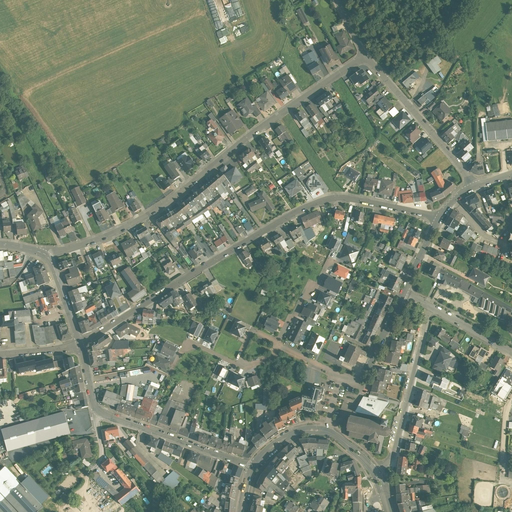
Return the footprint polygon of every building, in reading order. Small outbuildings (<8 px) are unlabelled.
[(213,0),(205,0),(214,25),(230,21),(227,12),(218,14),(213,0)] [(236,0),(229,0),(236,17),(242,15),(236,0)] [(301,9),(296,11),(303,25),(307,22),(301,9)] [(348,41),(343,32),(339,34),(335,36),(336,36),(339,43),(341,42),(344,46),(337,50),(340,55),(347,51),(346,51),(349,50),(353,48),(349,41),(348,41)] [(307,38),(304,40),(307,48),(313,45),(311,39),(308,40),(307,38)] [(329,46),(320,51),(327,64),(335,60),(336,59),(332,53),(329,46)] [(312,52),(302,58),(308,68),(315,63),(318,61),(312,52)] [(437,57),(427,64),(434,75),(440,70),(437,65),(441,62),(437,57)] [(315,63),(308,68),(312,76),(320,70),(315,63)] [(356,74),(350,78),(354,84),(358,81),(361,85),(368,80),(362,70),(359,72),(359,71),(356,74)] [(412,75),(402,84),(407,89),(417,80),(412,75)] [(287,76),(279,81),(284,87),(288,94),(296,88),(287,76)] [(273,88),(268,79),(263,82),(269,90),(273,88)] [(284,87),(280,90),(281,90),(277,93),(279,96),(279,97),(281,101),(286,98),(286,97),(289,95),(288,94),(284,87)] [(370,92),(364,98),(364,99),(366,97),(368,100),(367,101),(370,105),(370,106),(374,103),(378,100),(376,98),(380,95),(374,89),(370,92)] [(431,90),(424,95),(428,100),(425,103),(428,106),(437,97),(431,90)] [(258,103),(261,108),(263,112),(274,104),(267,92),(262,96),(264,99),(258,103)] [(329,92),(323,97),(327,103),(329,102),(333,99),(329,92)] [(428,100),(424,95),(418,101),(422,106),(425,103),(428,100)] [(323,97),(316,101),(317,102),(320,105),(321,107),(322,107),(325,105),(327,103),(323,97)] [(380,102),(377,104),(381,108),(384,111),(386,109),(387,111),(392,107),(384,98),(380,102)] [(252,107),(247,99),(240,104),(242,106),(239,108),(245,117),(252,112),(255,110),(252,107)] [(333,107),(330,108),(333,112),(342,106),(340,102),(333,107)] [(433,102),(427,107),(430,111),(433,108),(436,106),(433,102)] [(435,110),(434,111),(437,113),(436,114),(442,121),(449,114),(445,110),(447,107),(443,103),(438,108),(435,110)] [(258,109),(255,105),(252,107),(255,110),(252,112),(256,117),(261,114),(258,109)] [(311,105),(306,108),(312,117),(313,118),(318,114),(311,105)] [(394,107),(388,112),(393,117),(399,112),(394,107)] [(381,108),(376,112),(380,117),(387,111),(386,109),(384,111),(381,108)] [(232,111),(227,115),(226,114),(226,115),(237,130),(236,130),(242,125),(232,111)] [(306,118),(301,112),(295,116),(300,122),(306,118)] [(211,113),(208,116),(211,120),(212,120),(214,123),(217,120),(211,113)] [(410,121),(403,113),(393,121),(400,129),(410,121)] [(318,114),(313,118),(316,122),(316,123),(322,119),(318,114)] [(226,116),(220,120),(230,135),(237,130),(226,115),(225,115),(226,116)] [(324,122),(322,119),(316,123),(317,124),(314,126),(316,128),(324,122)] [(214,123),(212,120),(211,120),(206,124),(209,128),(211,127),(215,131),(214,132),(213,131),(209,135),(210,136),(209,137),(216,146),(220,143),(219,142),(225,138),(218,129),(214,123)] [(511,120),(485,124),(487,142),(511,139),(511,120)] [(454,125),(452,127),(448,131),(450,133),(454,130),(457,134),(460,131),(461,129),(456,124),(455,125),(454,125)] [(414,125),(407,131),(406,131),(405,132),(405,134),(406,135),(407,135),(411,140),(412,140),(417,135),(420,133),(418,130),(417,130),(416,128),(414,125)] [(281,126),(275,130),(280,136),(282,135),(285,132),(286,132),(284,130),(282,127),(281,126)] [(309,135),(304,128),(301,131),(306,138),(309,135)] [(450,133),(448,131),(441,136),(448,144),(454,139),(454,138),(450,133)] [(464,135),(461,134),(458,141),(458,143),(461,144),(462,144),(466,141),(467,140),(464,136),(464,135)] [(417,135),(412,140),(411,140),(410,141),(413,144),(414,143),(420,138),(417,135)] [(420,138),(414,143),(417,147),(418,146),(423,141),(421,137),(420,138)] [(264,138),(259,142),(263,148),(266,146),(269,144),(264,138)] [(426,139),(423,141),(418,146),(417,147),(423,154),(432,146),(426,139)] [(466,141),(462,144),(460,146),(463,150),(464,149),(467,153),(473,148),(466,141)] [(209,155),(203,147),(200,149),(201,151),(198,154),(203,160),(209,155)] [(255,155),(249,149),(244,153),(250,160),(255,156),(255,155)] [(467,153),(464,149),(463,150),(458,155),(465,162),(470,157),(467,153)] [(250,160),(244,153),(239,157),(245,164),(247,162),(250,160)] [(178,161),(178,162),(182,167),(185,172),(193,167),(191,165),(193,163),(188,157),(187,158),(185,156),(178,161)] [(178,161),(177,160),(174,162),(178,168),(179,170),(182,167),(178,162),(178,161)] [(247,162),(245,164),(243,165),(243,166),(244,167),(249,172),(255,167),(253,164),(251,162),(249,164),(247,162)] [(171,164),(171,163),(164,167),(171,176),(174,181),(174,180),(180,176),(175,170),(171,164)] [(482,166),(476,167),(474,165),(470,171),(474,174),(476,175),(479,175),(483,174),(482,166)] [(225,166),(220,170),(221,172),(224,176),(229,172),(225,166)] [(229,172),(224,176),(226,180),(230,184),(230,185),(242,177),(235,168),(229,172)] [(350,168),(345,175),(356,182),(360,175),(350,168)] [(22,169),(15,172),(19,180),(26,177),(22,169)] [(437,169),(431,173),(433,176),(435,179),(435,180),(440,189),(444,187),(443,187),(444,186),(440,178),(442,176),(441,175),(437,169)] [(224,176),(221,172),(215,177),(221,184),(223,183),(226,180),(224,176)] [(314,174),(310,177),(313,181),(307,186),(312,193),(322,185),(314,174)] [(167,181),(164,177),(160,180),(161,181),(159,183),(165,190),(170,186),(167,181)] [(215,177),(210,181),(215,189),(221,184),(215,177)] [(393,183),(382,180),(382,182),(378,181),(377,186),(377,189),(380,190),(379,193),(391,196),(392,189),(393,183)] [(210,181),(205,186),(211,193),(215,189),(210,181)] [(296,181),(285,188),(288,192),(290,191),(293,195),(302,189),(296,181)] [(373,183),(366,181),(364,190),(372,191),(373,186),(374,183),(373,183)] [(444,186),(443,187),(444,187),(440,189),(440,190),(444,197),(445,197),(455,189),(450,182),(444,186)] [(230,195),(233,193),(230,189),(227,186),(226,187),(223,183),(221,184),(227,192),(229,194),(230,195)] [(227,192),(221,184),(215,189),(220,195),(220,196),(223,193),(225,194),(227,192)] [(205,186),(199,190),(205,198),(211,193),(205,186)] [(252,187),(245,193),(248,196),(255,191),(254,189),(252,187)] [(220,195),(215,189),(211,193),(215,199),(220,195)] [(399,192),(399,193),(399,196),(400,202),(403,203),(414,202),(412,195),(412,192),(411,189),(399,192)] [(86,203),(80,190),(73,193),(77,201),(80,206),(81,205),(84,204),(86,203)] [(199,190),(196,193),(199,197),(198,197),(197,198),(200,201),(201,201),(203,199),(205,198),(199,190)] [(434,193),(430,195),(433,202),(441,199),(444,197),(440,190),(437,192),(434,193)] [(493,190),(485,192),(486,198),(487,200),(491,199),(496,198),(493,190)] [(119,201),(114,193),(115,192),(106,196),(106,197),(107,197),(112,207),(115,212),(115,211),(118,210),(119,210),(119,209),(124,207),(124,206),(123,207),(120,201),(120,200),(119,201)] [(30,201),(22,193),(17,198),(22,209),(27,204),(30,201)] [(215,199),(211,193),(205,198),(209,204),(215,199)] [(198,197),(195,194),(191,197),(197,204),(200,202),(200,201),(197,198),(198,197)] [(475,194),(465,199),(469,206),(472,205),(475,203),(479,201),(475,194)] [(274,209),(265,195),(260,198),(264,204),(270,212),(274,209)] [(191,197),(187,201),(185,202),(191,209),(193,207),(194,206),(197,204),(191,197)] [(236,198),(233,200),(240,209),(242,207),(236,198)] [(215,199),(209,204),(212,208),(216,204),(218,203),(215,199)] [(261,199),(248,205),(251,210),(264,204),(261,199)] [(469,206),(465,199),(460,203),(470,213),(471,212),(473,210),(469,206)] [(136,200),(133,202),(134,203),(130,205),(135,212),(141,208),(136,200)] [(93,206),(96,213),(104,209),(101,202),(93,206)] [(185,202),(181,206),(186,213),(189,211),(191,209),(185,202)] [(42,212),(34,205),(31,208),(33,210),(27,216),(33,231),(41,228),(39,224),(37,225),(35,219),(42,212)] [(181,206),(176,210),(174,211),(179,218),(183,215),(184,215),(186,213),(181,206)] [(75,208),(69,211),(69,212),(71,216),(75,223),(81,220),(75,208)] [(106,213),(104,209),(96,213),(99,219),(101,223),(109,219),(107,215),(106,213)] [(477,209),(474,211),(475,212),(473,213),(486,228),(487,228),(488,229),(491,227),(492,226),(478,212),(479,212),(477,209)] [(460,213),(454,210),(450,217),(459,223),(463,216),(459,214),(460,213)] [(174,211),(166,216),(171,223),(173,222),(179,218),(174,211)] [(318,211),(301,219),(303,223),(304,225),(305,229),(310,226),(322,221),(318,211)] [(345,213),(336,211),(334,219),(343,221),(345,213)] [(365,214),(356,212),(355,218),(354,221),(363,223),(364,218),(365,214)] [(472,212),(471,212),(470,213),(486,231),(488,229),(487,228),(486,228),(473,213),(472,212)] [(171,223),(166,216),(161,219),(166,226),(168,229),(169,231),(171,229),(168,225),(171,223)] [(387,218),(378,216),(377,223),(381,224),(385,225),(387,218)] [(468,222),(463,216),(459,223),(464,226),(464,225),(468,222)] [(459,223),(450,217),(446,225),(454,229),(455,227),(456,227),(459,223)] [(187,220),(182,222),(183,223),(185,226),(192,221),(189,218),(187,220)] [(395,219),(387,218),(385,225),(389,225),(393,226),(395,219)] [(166,226),(161,219),(156,222),(156,223),(161,229),(163,228),(166,230),(168,229),(166,226)] [(506,220),(501,226),(505,229),(510,224),(506,220)] [(62,225),(66,233),(72,230),(68,222),(66,224),(62,225)] [(475,230),(468,222),(464,225),(464,226),(472,233),(475,230)] [(23,225),(16,226),(17,235),(22,234),(22,235),(26,235),(26,229),(25,229),(24,225),(23,223),(22,223),(23,225)] [(183,223),(177,227),(175,229),(176,231),(178,233),(186,227),(185,226),(183,223)] [(62,224),(55,228),(57,231),(57,232),(58,233),(60,236),(66,233),(62,225),(62,224)] [(310,226),(305,229),(304,225),(301,226),(308,242),(313,238),(315,237),(310,226)] [(235,229),(240,235),(245,231),(241,227),(240,228),(239,226),(235,229)] [(296,226),(293,227),(288,230),(288,229),(288,230),(294,240),(301,236),(302,236),(297,228),(296,226)] [(301,226),(297,228),(302,236),(301,236),(302,239),(303,239),(305,244),(308,242),(301,226)] [(472,233),(464,226),(458,233),(461,236),(461,237),(465,241),(472,233)] [(501,226),(494,235),(498,238),(505,229),(501,226)] [(146,227),(141,230),(145,237),(148,235),(150,234),(146,227)] [(414,229),(414,230),(411,228),(410,232),(413,233),(411,237),(417,240),(421,232),(415,230),(414,229)] [(141,230),(136,233),(138,237),(140,240),(145,237),(141,230)] [(376,239),(381,239),(382,234),(378,233),(378,232),(372,231),(371,237),(377,238),(376,239)] [(175,240),(169,232),(168,233),(165,235),(170,242),(169,243),(170,244),(171,243),(172,244),(174,243),(173,242),(175,240)] [(279,234),(272,238),(280,250),(283,248),(281,244),(282,243),(281,242),(283,240),(279,234)] [(148,235),(145,237),(146,239),(148,243),(153,240),(151,236),(150,237),(148,235)] [(411,237),(406,235),(404,239),(404,238),(403,241),(405,242),(408,244),(411,237)] [(417,240),(411,237),(408,244),(407,244),(414,247),(417,240)] [(265,239),(259,243),(264,252),(271,248),(265,239)] [(340,243),(332,239),(332,240),(329,246),(329,247),(332,249),(332,250),(336,252),(340,244),(340,243)] [(451,242),(443,239),(440,246),(447,250),(448,249),(450,245),(451,242)] [(133,240),(127,243),(126,242),(122,245),(128,257),(133,255),(132,254),(138,251),(133,240)] [(496,256),(498,249),(501,250),(501,247),(486,242),(483,251),(496,256)] [(483,247),(477,245),(474,251),(480,254),(483,247)] [(358,252),(346,246),(341,256),(342,259),(347,262),(352,264),(353,262),(358,252)] [(196,247),(189,252),(195,259),(202,254),(199,251),(196,247)] [(245,251),(240,254),(244,261),(247,259),(249,258),(245,251)] [(445,255),(437,251),(434,258),(442,261),(445,255)] [(99,253),(93,257),(97,266),(101,264),(104,262),(103,259),(99,252),(98,252),(99,253)] [(368,258),(377,263),(378,260),(376,259),(376,258),(372,256),(372,254),(367,252),(366,255),(364,254),(362,256),(363,256),(368,258)] [(407,258),(396,253),(390,266),(400,271),(407,258)] [(118,254),(109,258),(113,266),(122,262),(118,254)] [(451,258),(448,265),(452,267),(457,257),(453,255),(451,258)] [(168,258),(166,260),(165,259),(160,262),(166,270),(171,267),(173,265),(168,258)] [(67,261),(59,264),(61,271),(69,268),(68,264),(67,262),(67,261)] [(42,265),(33,268),(35,274),(36,277),(37,276),(46,273),(47,273),(44,267),(43,268),(42,265)] [(349,271),(338,265),(334,273),(338,275),(345,279),(349,271)] [(74,267),(69,268),(71,274),(77,272),(77,273),(79,272),(77,266),(74,267)] [(440,270),(432,266),(428,275),(436,279),(436,278),(440,270)] [(128,268),(122,273),(134,290),(128,294),(129,296),(134,303),(140,299),(145,296),(147,294),(128,268)] [(482,273),(473,269),(469,277),(478,282),(478,283),(485,286),(490,277),(483,273),(482,273)] [(386,271),(384,270),(382,270),(380,274),(382,275),(387,277),(392,280),(394,277),(395,275),(386,271)] [(446,272),(440,270),(436,278),(442,281),(446,272)] [(77,272),(71,274),(66,276),(69,286),(82,281),(79,272),(77,273),(77,272)] [(462,279),(446,272),(442,281),(440,284),(445,286),(446,284),(457,289),(461,280),(462,279)] [(46,273),(37,276),(40,286),(49,282),(46,273)] [(394,277),(392,280),(392,281),(390,281),(389,282),(391,283),(399,286),(401,280),(394,277)] [(336,293),(336,292),(340,284),(340,283),(335,281),(329,278),(324,287),(330,290),(336,293)] [(484,292),(461,280),(459,285),(468,290),(472,292),(471,295),(476,298),(480,300),(484,292)] [(21,292),(27,291),(25,281),(19,282),(21,292)] [(399,286),(391,283),(389,282),(389,283),(390,284),(390,285),(388,285),(387,288),(388,288),(396,292),(399,286)] [(213,288),(210,283),(200,290),(202,294),(207,292),(210,297),(217,293),(213,288)] [(115,284),(106,288),(108,293),(111,300),(120,295),(115,284)] [(219,284),(213,288),(217,293),(223,289),(222,289),(225,287),(219,284)] [(468,290),(459,285),(463,288),(462,290),(471,295),(472,292),(468,290)] [(43,299),(47,297),(46,292),(50,290),(49,288),(45,289),(41,292),(42,293),(40,294),(42,299),(43,299)] [(50,290),(46,292),(47,297),(56,294),(54,289),(50,290)] [(77,289),(68,292),(70,298),(79,295),(78,292),(77,289)] [(174,291),(167,295),(171,301),(172,301),(175,299),(177,297),(178,297),(175,293),(174,291)] [(41,292),(28,296),(29,297),(30,303),(32,302),(35,301),(37,300),(42,299),(40,294),(42,293),(41,292)] [(504,303),(484,292),(480,300),(479,301),(478,305),(478,307),(478,308),(478,307),(479,308),(483,309),(483,310),(484,311),(484,310),(485,311),(489,312),(488,313),(489,313),(490,313),(490,314),(494,314),(494,316),(495,316),(499,317),(499,319),(500,319),(502,309),(501,309),(502,307),(504,303)] [(192,295),(190,293),(183,298),(185,301),(190,310),(194,307),(198,305),(194,300),(192,295)] [(326,295),(321,293),(317,301),(326,305),(329,301),(330,297),(326,295)] [(56,294),(47,297),(43,299),(44,300),(48,299),(50,304),(51,303),(52,305),(56,304),(55,302),(58,301),(56,294)] [(79,295),(70,298),(73,304),(82,301),(79,295)] [(167,295),(157,301),(159,303),(160,306),(161,305),(163,309),(173,303),(172,301),(171,301),(167,295)] [(181,295),(179,296),(180,297),(178,298),(177,297),(175,299),(179,305),(185,301),(183,298),(181,295)] [(392,299),(384,296),(381,302),(390,305),(392,299)] [(42,299),(37,300),(40,306),(42,312),(47,310),(46,307),(44,300),(43,299),(42,299)] [(82,301),(73,304),(76,313),(84,309),(82,303),(82,301)] [(390,305),(381,302),(378,308),(386,312),(390,305)] [(502,309),(500,319),(505,320),(507,311),(506,311),(507,310),(511,312),(511,309),(511,307),(504,303),(502,307),(501,309),(502,309)] [(310,304),(307,310),(319,316),(322,310),(313,306),(310,304)] [(87,307),(84,309),(86,314),(92,311),(93,310),(91,305),(87,307)] [(110,309),(108,305),(106,306),(107,310),(104,312),(104,313),(109,320),(113,318),(109,310),(110,309)] [(112,308),(110,309),(109,310),(113,318),(118,315),(114,306),(112,308)] [(386,312),(378,308),(377,311),(375,315),(383,319),(386,312)] [(308,318),(313,320),(316,315),(304,309),(302,314),(308,318)] [(29,310),(8,312),(8,316),(14,315),(14,325),(18,324),(30,323),(29,310)] [(93,314),(88,317),(89,319),(91,323),(98,318),(97,317),(98,316),(96,313),(93,314)] [(104,313),(103,313),(98,316),(97,317),(98,318),(102,324),(109,320),(104,313)] [(14,315),(8,316),(0,317),(0,327),(14,326),(15,326),(14,325),(14,315)] [(383,319),(375,315),(374,317),(372,322),(380,326),(383,319)] [(91,323),(89,324),(80,327),(82,332),(84,334),(92,331),(102,324),(98,318),(91,323)] [(270,320),(268,319),(265,325),(276,331),(279,324),(278,323),(270,320)] [(308,325),(299,320),(296,325),(306,330),(308,325)] [(198,336),(201,329),(203,326),(194,321),(191,328),(192,329),(190,334),(198,338),(198,336)] [(357,324),(352,321),(349,328),(350,328),(357,331),(360,325),(359,324),(357,324)] [(380,326),(372,322),(371,324),(370,326),(368,329),(369,329),(376,333),(380,326)] [(66,323),(56,325),(60,336),(61,341),(71,338),(66,323)] [(233,327),(231,333),(237,336),(240,337),(241,337),(243,336),(243,335),(243,333),(245,328),(240,325),(235,323),(233,327)] [(25,325),(18,325),(18,324),(14,325),(15,326),(14,326),(15,331),(16,343),(25,342),(23,331),(25,330),(25,325)] [(127,324),(116,331),(120,338),(128,332),(137,336),(140,330),(127,324)] [(43,328),(40,328),(39,325),(32,326),(35,343),(39,345),(47,344),(43,328)] [(56,325),(50,326),(53,340),(57,338),(57,337),(60,336),(56,325)] [(306,330),(296,325),(294,330),(303,335),(306,330)] [(50,326),(43,328),(47,344),(54,343),(53,340),(50,326)] [(357,331),(350,328),(348,334),(354,337),(357,331)] [(441,330),(438,328),(434,335),(441,339),(443,336),(445,333),(444,332),(441,330)] [(217,333),(210,329),(206,336),(205,340),(212,343),(217,333)] [(376,333),(369,329),(368,332),(366,336),(373,339),(376,333)] [(303,335),(294,330),(291,335),(301,340),(303,335)] [(107,335),(99,341),(102,346),(103,346),(111,341),(107,335)] [(301,340),(291,335),(289,340),(298,345),(301,340)] [(315,336),(313,335),(307,348),(309,349),(309,350),(315,353),(316,352),(318,354),(324,340),(322,339),(322,338),(316,335),(315,336)] [(366,336),(365,338),(362,344),(370,347),(373,339),(366,336)] [(439,341),(431,336),(428,342),(435,347),(439,341)] [(99,341),(95,343),(88,345),(87,346),(88,353),(100,351),(99,348),(101,348),(103,346),(102,346),(99,341)] [(398,343),(392,342),(390,352),(399,354),(401,345),(401,344),(398,343)] [(174,347),(165,343),(163,347),(175,353),(177,349),(174,347)] [(361,351),(350,346),(344,360),(341,358),(339,361),(343,362),(354,367),(360,354),(361,351)] [(479,349),(474,346),(468,356),(475,360),(477,356),(482,359),(487,351),(480,347),(479,349)] [(175,353),(163,347),(161,351),(170,355),(173,357),(175,353)] [(443,348),(432,369),(438,372),(439,370),(442,371),(443,368),(446,370),(449,362),(452,364),(452,362),(453,363),(453,361),(454,360),(448,357),(449,355),(447,354),(448,351),(443,348)] [(100,351),(88,353),(90,361),(97,360),(96,356),(101,355),(101,354),(100,351)] [(390,352),(388,352),(385,363),(396,366),(399,354),(390,352)] [(164,359),(157,356),(153,364),(166,370),(170,362),(164,359)] [(503,361),(496,357),(490,367),(496,370),(497,371),(499,368),(503,361)] [(72,358),(63,360),(64,365),(66,372),(71,370),(75,368),(72,358)] [(53,359),(34,363),(33,361),(17,365),(19,374),(36,370),(36,373),(55,368),(53,363),(53,359)] [(97,360),(90,361),(91,367),(93,366),(93,368),(97,367),(97,366),(103,365),(102,363),(102,359),(97,360)] [(487,366),(480,362),(478,367),(484,371),(487,366)] [(408,365),(401,364),(400,370),(402,371),(406,372),(408,365)] [(75,368),(71,370),(71,373),(72,378),(81,374),(81,371),(79,366),(75,368)] [(216,374),(215,374),(220,377),(220,376),(224,378),(227,371),(223,369),(224,368),(220,366),(216,374)] [(499,368),(497,371),(496,370),(494,375),(497,377),(502,369),(499,368)] [(389,372),(380,369),(377,381),(386,383),(389,384),(392,373),(392,372),(389,372)] [(81,374),(72,378),(74,383),(74,386),(83,382),(81,374)] [(229,382),(239,388),(241,384),(242,383),(241,383),(243,378),(240,377),(233,374),(229,382)] [(436,378),(425,374),(422,380),(433,385),(439,387),(441,381),(436,378)] [(511,380),(507,378),(503,375),(494,390),(498,393),(497,395),(504,398),(511,387),(509,386),(511,380)] [(256,376),(248,379),(251,387),(258,385),(259,384),(256,377),(256,376)] [(441,381),(439,387),(442,388),(446,389),(449,381),(443,378),(441,381)] [(67,385),(65,380),(60,382),(62,390),(71,387),(70,384),(67,385)] [(377,381),(374,380),(371,392),(378,394),(379,394),(381,389),(384,390),(386,383),(377,381)] [(83,382),(74,386),(76,394),(85,392),(83,382)] [(134,386),(128,385),(127,393),(126,397),(126,400),(131,401),(134,386)] [(182,388),(176,386),(173,392),(179,394),(182,388)] [(322,400),(324,390),(314,387),(311,399),(302,397),(302,410),(312,413),(316,411),(318,402),(322,400)] [(117,395),(106,391),(102,402),(117,407),(118,405),(117,404),(118,400),(115,399),(117,395)] [(426,393),(420,391),(418,398),(424,400),(425,399),(425,397),(426,393)] [(154,401),(146,398),(144,397),(140,407),(144,408),(143,411),(145,412),(153,415),(154,411),(156,407),(158,402),(154,401)] [(279,416),(277,417),(274,419),(274,421),(274,420),(275,424),(278,431),(282,429),(282,427),(284,426),(283,423),(293,419),(292,418),(295,416),(293,413),(302,410),(302,397),(289,402),(290,404),(289,405),(289,406),(279,410),(280,414),(279,414),(279,416)] [(363,397),(355,412),(378,418),(389,403),(377,400),(369,398),(363,397)] [(424,400),(418,398),(416,406),(422,408),(423,403),(423,404),(424,402),(424,400)] [(161,414),(156,426),(177,434),(178,434),(185,416),(187,410),(181,408),(175,405),(176,402),(169,399),(164,408),(163,410),(161,414)] [(87,400),(79,401),(79,402),(80,405),(81,405),(82,408),(88,407),(87,400)] [(119,401),(118,400),(117,404),(118,405),(117,407),(116,411),(122,413),(125,405),(121,403),(121,402),(119,401)] [(137,409),(125,405),(122,413),(128,415),(128,416),(131,417),(131,416),(134,418),(137,409)] [(137,409),(134,418),(142,421),(145,412),(143,411),(137,409)] [(7,451),(70,433),(64,412),(1,430),(7,451)] [(145,412),(142,421),(150,424),(153,416),(153,415),(145,412)] [(159,419),(153,416),(150,424),(156,426),(159,419)] [(185,416),(178,434),(188,438),(190,432),(187,431),(187,430),(186,429),(185,430),(183,429),(185,424),(187,418),(185,416)] [(381,424),(350,416),(350,417),(350,418),(349,418),(346,429),(347,429),(347,431),(349,432),(348,437),(349,437),(354,438),(355,439),(355,438),(359,439),(359,440),(360,440),(360,439),(364,440),(363,440),(364,441),(364,443),(368,443),(368,442),(375,444),(374,448),(376,449),(375,453),(380,454),(382,446),(383,447),(384,443),(382,442),(384,437),(386,437),(388,437),(389,435),(390,433),(390,431),(389,430),(388,428),(386,427),(387,422),(382,421),(381,424)] [(416,417),(413,416),(412,420),(411,422),(410,425),(418,428),(420,428),(421,423),(422,419),(419,418),(416,417)] [(268,425),(266,422),(262,425),(264,428),(260,431),(261,433),(267,441),(278,432),(278,431),(275,424),(274,420),(274,421),(268,425)] [(190,432),(188,438),(198,442),(199,435),(193,433),(196,424),(195,424),(192,423),(190,432)] [(418,428),(410,425),(408,432),(410,433),(410,434),(413,435),(414,434),(416,435),(417,432),(418,428)] [(254,433),(246,430),(245,439),(248,440),(252,441),(253,438),(254,433)] [(261,433),(254,438),(253,438),(252,441),(251,441),(257,448),(267,441),(261,433)] [(206,436),(203,434),(201,443),(207,445),(210,436),(206,435),(206,436)] [(154,438),(150,436),(149,440),(147,445),(153,447),(151,452),(154,454),(154,453),(156,449),(156,448),(159,440),(154,438)] [(210,436),(207,445),(220,450),(223,441),(210,436)] [(223,441),(220,450),(227,452),(229,445),(229,437),(225,436),(223,441)] [(78,441),(73,442),(74,448),(80,446),(83,459),(92,457),(88,439),(78,441)] [(318,440),(308,439),(299,440),(303,447),(304,449),(309,449),(317,449),(318,440)] [(129,442),(127,440),(123,443),(130,451),(135,447),(136,446),(132,440),(129,442)] [(329,441),(318,440),(317,449),(317,454),(316,454),(321,455),(321,451),(320,451),(320,450),(327,450),(329,441)] [(170,443),(165,442),(162,449),(168,452),(172,454),(175,446),(170,444),(170,443)] [(244,446),(235,442),(234,445),(235,446),(232,452),(233,453),(242,456),(244,450),(245,446),(244,446)] [(415,444),(406,443),(405,450),(406,450),(413,451),(414,451),(415,444)] [(291,445),(290,446),(289,446),(288,447),(287,447),(278,455),(287,466),(291,463),(294,461),(293,459),(294,458),(293,457),(298,452),(291,445)] [(426,447),(421,445),(418,453),(422,456),(426,447)] [(178,447),(175,446),(172,454),(180,457),(183,448),(178,446),(178,447)] [(247,447),(245,446),(244,450),(242,456),(249,459),(252,453),(255,451),(249,447),(247,447)] [(130,451),(151,476),(160,485),(162,483),(170,491),(179,483),(176,479),(179,476),(174,472),(165,481),(156,471),(135,447),(130,451)] [(200,456),(191,452),(190,456),(188,456),(186,460),(188,461),(186,465),(189,466),(191,462),(197,464),(200,456)] [(173,461),(161,453),(160,455),(158,457),(170,465),(173,461)] [(211,459),(201,455),(199,460),(210,464),(211,459)] [(287,466),(278,455),(269,465),(278,472),(281,475),(288,467),(287,466)] [(306,455),(303,456),(303,455),(302,456),(300,457),(299,458),(300,458),(297,459),(302,473),(311,470),(310,466),(309,462),(307,458),(306,455)] [(314,457),(307,458),(309,462),(310,466),(317,465),(316,460),(316,457),(314,457)] [(408,458),(399,457),(397,467),(406,468),(406,465),(408,458)] [(85,459),(82,462),(88,467),(91,464),(85,459)] [(115,466),(109,459),(107,461),(106,461),(104,463),(102,465),(107,472),(110,470),(115,466)] [(358,470),(355,462),(353,460),(344,464),(345,469),(351,467),(353,471),(358,470)] [(331,462),(328,461),(325,469),(325,468),(324,470),(325,470),(324,473),(327,474),(328,475),(329,475),(330,475),(334,476),(336,471),(338,464),(334,463),(331,462)] [(228,464),(223,462),(220,472),(225,474),(226,469),(228,464)] [(305,478),(291,463),(287,466),(288,467),(301,482),(305,478)] [(189,466),(186,465),(185,468),(194,474),(197,470),(192,467),(191,468),(189,466)] [(278,472),(269,465),(262,474),(270,481),(279,488),(280,487),(282,485),(278,482),(276,482),(272,479),(276,474),(278,472)] [(243,470),(234,466),(232,471),(231,475),(239,479),(243,470)] [(36,511),(42,507),(4,467),(0,471),(0,511),(36,511)] [(288,467),(281,475),(285,480),(294,489),(300,483),(301,482),(288,467)] [(406,468),(397,467),(396,474),(405,475),(406,468)] [(197,470),(194,474),(203,480),(205,477),(207,473),(199,468),(197,470)] [(118,470),(113,473),(126,489),(131,484),(119,469),(118,470)] [(118,494),(94,472),(90,476),(115,497),(118,494)] [(218,480),(208,472),(207,473),(205,477),(211,481),(209,484),(214,488),(218,480)] [(270,481),(262,474),(257,485),(263,488),(266,489),(268,485),(270,481)] [(239,479),(231,475),(231,476),(229,485),(237,487),(239,479)] [(354,484),(345,484),(345,489),(360,489),(360,477),(356,478),(356,479),(354,479),(354,484)] [(279,488),(270,481),(268,485),(272,488),(277,492),(279,489),(279,488)] [(126,489),(115,497),(121,505),(140,491),(133,483),(126,489)] [(300,483),(294,489),(296,491),(302,486),(300,483)] [(229,485),(227,485),(226,488),(224,488),(223,493),(225,494),(225,496),(226,497),(235,501),(237,487),(229,485)] [(281,490),(280,489),(279,489),(277,492),(277,493),(282,497),(285,493),(281,490)] [(360,489),(345,489),(344,493),(347,493),(352,493),(353,503),(359,503),(360,503),(360,489)] [(404,494),(397,494),(397,504),(406,503),(405,494),(404,494)] [(221,503),(211,496),(208,501),(217,507),(220,509),(221,503)] [(263,498),(259,497),(259,496),(256,496),(256,497),(253,496),(252,505),(259,506),(261,501),(262,501),(263,498)] [(233,511),(235,501),(226,497),(226,500),(224,511),(233,511)] [(322,511),(328,502),(323,499),(320,505),(317,503),(314,509),(317,511),(322,511)] [(296,511),(299,509),(289,503),(286,507),(290,509),(290,510),(288,511),(296,511)] [(406,503),(397,504),(400,511),(409,511),(407,507),(406,503)]
